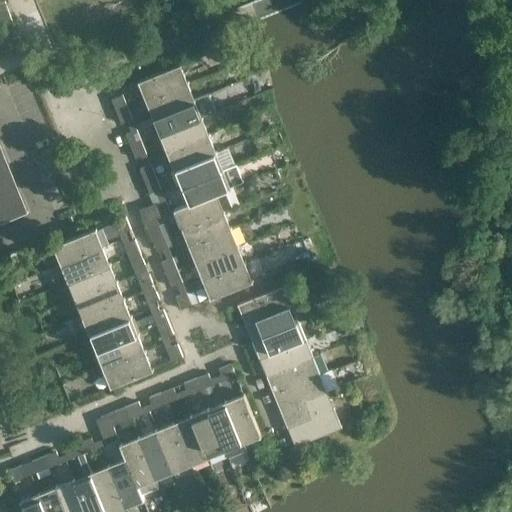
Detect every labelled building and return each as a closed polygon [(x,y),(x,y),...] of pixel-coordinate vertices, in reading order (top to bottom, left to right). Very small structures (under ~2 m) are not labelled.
[(0,18),(10,14),(5,2),(0,3),(0,18)] [(15,26),(10,14),(0,18),(0,21),(4,31),(15,26)] [(24,49),(19,37),(8,41),(13,54),(24,49)] [(187,83),(180,66),(182,65),(181,64),(139,81),(139,83),(141,82),(148,99),(187,83)] [(194,100),(187,83),(148,99),(155,116),(194,100)] [(128,107),(123,95),(112,99),(117,111),(128,107)] [(201,118),(194,100),(155,116),(162,133),(201,118)] [(133,119),(128,107),(117,111),(122,124),(133,119)] [(208,135),(201,118),(162,133),(169,151),(208,135)] [(142,142),(137,130),(126,134),(131,146),(142,142)] [(215,152),(208,135),(169,151),(176,168),(215,152)] [(0,142),(0,219),(27,209),(0,142)] [(147,154),(142,142),(131,146),(136,158),(147,154)] [(221,149),(225,166),(235,164),(232,147),(221,149)] [(222,170),(215,152),(176,168),(184,186),(222,170)] [(156,177),(151,164),(140,169),(145,181),(156,177)] [(232,188),(231,186),(229,187),(222,170),(184,186),(190,203),(191,204),(216,194),(232,188)] [(161,189),(156,177),(145,181),(150,193),(161,189)] [(223,211),(216,194),(191,204),(190,203),(175,209),(175,211),(177,210),(184,227),(223,211)] [(170,212),(165,199),(154,204),(159,216),(170,212)] [(230,229),(223,211),(184,227),(191,244),(230,229)] [(131,230),(126,217),(115,222),(120,234),(131,230)] [(164,235),(159,223),(148,227),(153,240),(164,235)] [(102,247),(95,231),(97,230),(96,228),(54,245),(54,247),(56,246),(63,263),(102,247)] [(237,246),(230,229),(191,244),(198,262),(237,246)] [(169,247),(164,235),(153,240),(158,252),(169,247)] [(140,252),(135,240),(124,244),(129,257),(140,252)] [(244,263),(237,246),(198,262),(205,279),(244,263)] [(109,265),(102,247),(63,263),(70,281),(109,265)] [(145,264),(140,252),(129,257),(134,269),(145,264)] [(178,270),(173,258),(162,262),(167,275),(178,270)] [(253,281),(253,280),(251,280),(244,263),(205,279),(212,296),(210,297),(211,299),(253,281)] [(116,282),(109,265),(70,281),(77,298),(116,282)] [(183,282),(178,270),(167,275),(172,287),(183,282)] [(155,287),(150,275),(138,279),(143,292),(155,287)] [(123,300),(116,282),(77,298),(85,316),(123,300)] [(290,305),(283,288),(285,287),(284,286),(238,305),(239,306),(241,306),(247,322),(290,305)] [(159,299),(155,287),(143,292),(148,304),(159,299)] [(192,305),(187,293),(176,297),(181,310),(192,305)] [(130,317),(123,300),(85,316),(92,333),(130,317)] [(254,340),(297,322),(290,305),(247,322),(254,340)] [(169,322),(164,310),(153,314),(158,326),(169,322)] [(137,335),(130,317),(92,333),(99,350),(137,335)] [(174,334),(169,322),(158,326),(163,339),(174,334)] [(261,357),(304,340),(297,322),(254,340),(261,357)] [(144,352),(137,335),(99,350),(106,368),(144,352)] [(269,375),(311,357),(304,340),(261,357),(269,375)] [(183,357),(178,344),(167,349),(172,361),(183,357)] [(154,370),(153,369),(153,368),(151,369),(144,352),(106,368),(113,385),(111,385),(111,387),(154,370)] [(318,375),(311,357),(269,375),(276,392),(318,375)] [(236,375),(231,364),(219,369),(223,380),(236,375)] [(213,384),(211,379),(209,373),(196,378),(201,389),(213,384)] [(311,418),(304,401),(325,392),(318,375),(276,392),(290,427),(311,418)] [(201,389),(196,378),(184,383),(189,394),(201,389)] [(264,386),(261,378),(255,380),(258,388),(264,386)] [(178,399),(174,388),(161,392),(166,404),(178,399)] [(166,404),(161,392),(149,398),(154,409),(166,404)] [(339,426),(332,409),(325,392),(304,401),(311,418),(290,427),(297,444),(295,445),(295,446),(342,427),(341,426),(339,426)] [(261,436),(244,393),(243,394),(243,396),(227,403),(242,441),(259,435),(260,437),(261,436)] [(143,413),(141,407),(139,402),(127,407),(131,418),(143,413)] [(242,441),(227,403),(209,410),(225,449),(242,441)] [(131,418),(127,407),(115,412),(119,423),(131,418)] [(225,449),(209,410),(192,417),(207,456),(225,449)] [(207,456),(192,417),(174,424),(190,463),(207,456)] [(190,463),(174,424),(157,431),(173,470),(190,463)] [(119,439),(114,428),(102,433),(106,444),(119,439)] [(173,470),(157,431),(140,438),(155,477),(173,470)] [(96,448),(91,437),(79,442),(84,453),(96,448)] [(155,477),(140,438),(123,445),(122,443),(120,444),(127,460),(128,459),(138,484),(155,477)] [(84,453),(79,442),(67,447),(72,458),(84,453)] [(61,462),(57,451),(44,456),(49,467),(61,462)] [(49,467),(44,456),(32,461),(37,472),(49,467)] [(128,459),(127,460),(109,466),(125,505),(142,498),(143,500),(145,499),(138,484),(128,459)] [(26,477),(24,471),(22,465),(9,470),(14,482),(26,477)] [(107,511),(125,505),(109,466),(92,474),(95,481),(107,511)] [(107,511),(95,481),(92,474),(75,481),(87,511),(107,511)] [(87,511),(75,481),(57,488),(67,511),(87,511)] [(67,511),(57,488),(40,495),(46,511),(67,511)] [(46,511),(40,495),(23,502),(22,500),(20,500),(25,511),(46,511)]
